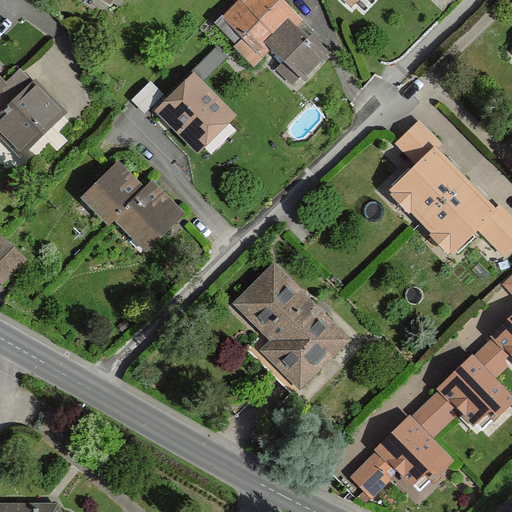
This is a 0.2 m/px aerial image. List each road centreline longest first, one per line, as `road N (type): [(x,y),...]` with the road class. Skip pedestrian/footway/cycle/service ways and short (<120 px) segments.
road 1 (residential): [(90,388),(371,117),(401,72),(475,0)]
road 2 (unknown): [(511,293),(280,494)]
road 3 (unknown): [(45,77),(82,122),(112,147),(154,161),(237,246)]
road 4 (tertiary): [(317,511),(90,388)]
